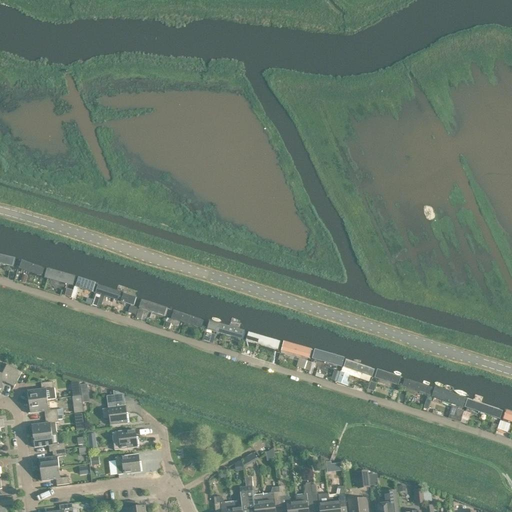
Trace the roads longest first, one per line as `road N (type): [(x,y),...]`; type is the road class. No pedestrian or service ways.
road 1 (residential): [(511,443),(0,280)]
road 2 (tertiary): [(0,210),(511,372)]
road 3 (residential): [(29,498),(160,482)]
